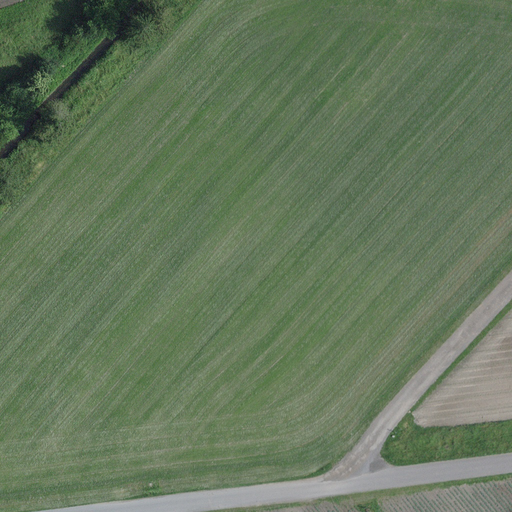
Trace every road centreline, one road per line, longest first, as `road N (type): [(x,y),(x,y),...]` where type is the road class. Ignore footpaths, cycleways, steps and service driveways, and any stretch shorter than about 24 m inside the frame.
road 1 (unclassified): [(171,511),(511,463)]
road 2 (track): [(511,287),(400,409),(372,445),(357,483)]
